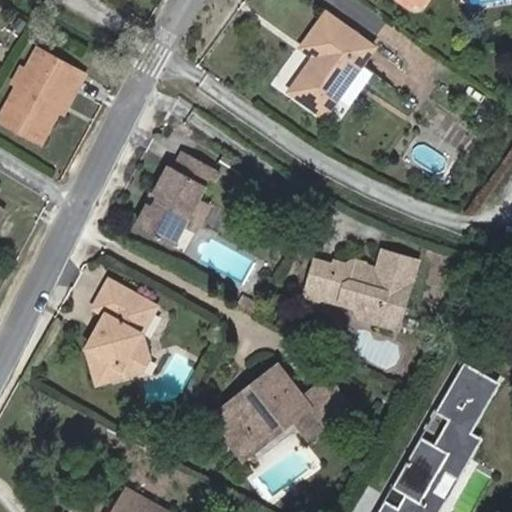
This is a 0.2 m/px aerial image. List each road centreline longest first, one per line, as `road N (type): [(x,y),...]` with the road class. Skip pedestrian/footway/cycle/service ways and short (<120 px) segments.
road 1 (residential): [(0,377),(193,0)]
road 2 (unknown): [(71,236),(291,357)]
